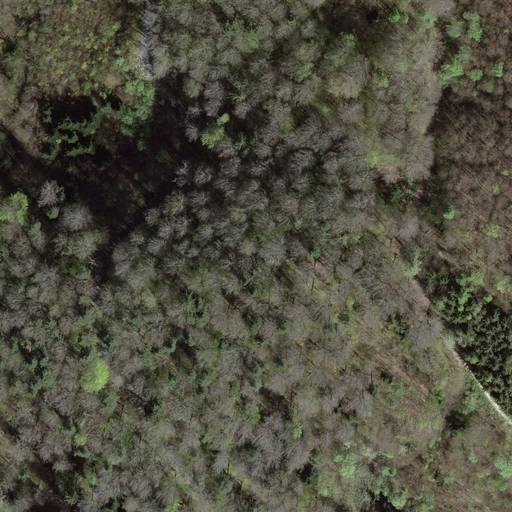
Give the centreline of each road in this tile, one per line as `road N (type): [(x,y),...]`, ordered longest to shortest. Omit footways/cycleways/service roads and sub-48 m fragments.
road 1 (track): [(147,0),(144,55),(186,118),(186,146),(171,179),(108,249),(96,321),(107,359),(186,473),(202,511)]
road 2 (track): [(452,0),(417,191),(417,271),(456,350),(511,423)]
road 3 (track): [(421,174),(442,252),(463,278),(511,312)]
